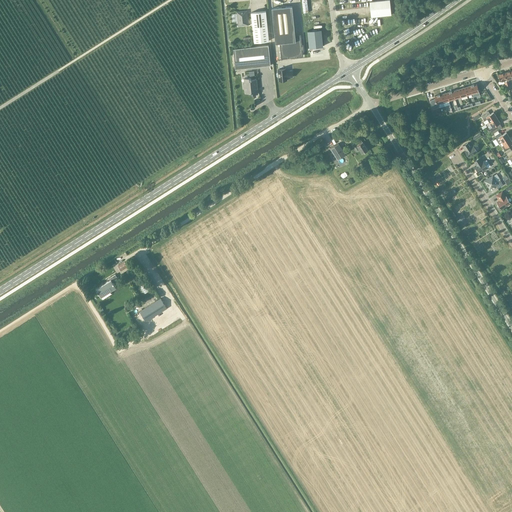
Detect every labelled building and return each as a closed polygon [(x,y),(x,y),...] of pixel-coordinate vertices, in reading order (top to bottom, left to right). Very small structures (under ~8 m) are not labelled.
[(391,15),(389,0),(386,0),(369,2),(371,17),(391,15)] [(292,6),(271,8),(275,44),(280,43),(282,58),(302,56),(300,36),(295,36),(292,6)] [(237,12),(238,26),(248,25),(247,15),(245,15),(245,11),(237,12)] [(251,13),(254,42),(269,41),(266,11),(251,13)] [(321,29),(307,31),(309,48),(323,46),(321,29)] [(233,49),(235,69),(270,65),(268,45),(233,49)] [(498,49),(497,46),(489,48),(490,51),(491,51),(493,57),(499,55),(498,49)] [(278,70),(278,73),(277,73),(276,74),(277,76),(277,77),(279,77),(279,81),(287,80),(286,78),(292,77),(292,71),(286,71),(285,69),(278,70)] [(510,84),(509,82),(507,82),(504,73),(498,75),(500,81),(504,80),(505,83),(506,86),(510,84)] [(256,79),(251,80),(251,79),(251,78),(250,78),(249,78),(244,79),(245,84),(243,84),(243,89),(245,89),(246,93),(252,93),(252,95),(254,95),(254,88),(257,88),(256,79)] [(476,83),(470,85),(472,94),(479,92),(476,83)] [(470,85),(464,87),(467,96),(472,94),(470,85)] [(464,87),(458,89),(461,97),(467,96),(464,87)] [(458,89),(453,90),(455,99),(461,97),(458,89)] [(453,90),(446,92),(449,101),(455,99),(453,90)] [(446,92),(441,94),(443,103),(449,101),(446,92)] [(435,99),(430,100),(431,106),(432,106),(433,109),(439,107),(439,104),(443,103),(441,94),(434,96),(435,99)] [(487,111),(481,115),(486,124),(497,117),(493,112),(489,115),(487,111)] [(491,132),(492,131),(497,128),(496,125),(500,122),(497,117),(486,124),(491,132)] [(502,142),(509,137),(506,132),(502,135),(500,132),(495,136),(497,139),(499,138),(502,142)] [(504,145),(502,146),(502,147),(505,151),(510,148),(508,145),(511,143),(511,141),(509,137),(502,142),(504,145)] [(368,150),(365,146),(363,142),(362,142),(360,140),(357,142),(358,145),(357,146),(362,154),(368,150)] [(468,142),(463,146),(465,150),(465,151),(469,157),(477,152),(473,145),(471,147),(468,142)] [(338,160),(346,155),(339,144),(331,148),(338,160)] [(501,156),(505,165),(511,163),(507,153),(501,156)] [(487,160),(483,162),(482,163),(479,158),(474,161),(477,166),(475,167),(478,173),(482,170),(483,171),(490,166),(487,160)] [(488,178),(483,180),(486,184),(490,189),(496,185),(497,188),(503,185),(500,180),(497,182),(493,175),(488,178)] [(500,201),(497,203),(501,209),(510,203),(506,197),(505,197),(502,192),(497,196),(499,199),(500,201)] [(117,266),(120,271),(127,266),(124,262),(117,266)] [(110,292),(109,291),(116,288),(113,284),(114,284),(113,283),(112,281),(117,278),(115,275),(107,280),(108,282),(96,289),(98,292),(98,293),(98,294),(99,293),(100,296),(101,297),(110,292)] [(146,321),(167,308),(161,298),(140,311),(146,321)]
